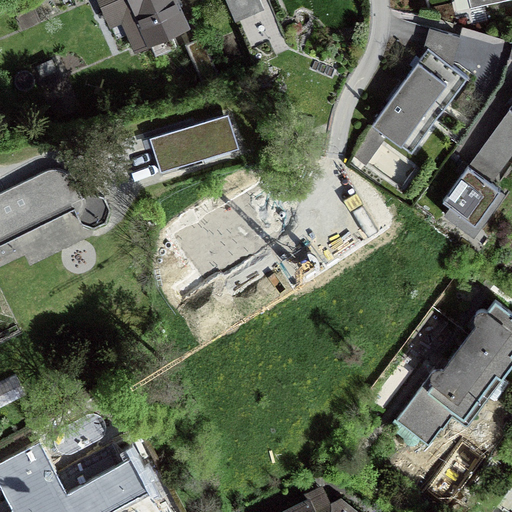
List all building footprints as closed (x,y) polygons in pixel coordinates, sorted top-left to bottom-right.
[(101,0),(118,38),(128,34),(135,49),(149,43),(154,55),(174,46),(169,34),(184,27),(174,5),(172,0),(101,0)] [(225,0),(234,20),(254,67),(275,58),(269,44),(284,37),(267,0),(225,0)] [(503,0),(467,0),(470,8),(503,0)] [(217,75),(202,41),(185,48),(200,83),(217,75)] [(467,73),(428,45),(381,112),(420,140),(467,73)] [(56,116),(81,106),(67,73),(42,83),(56,116)] [(511,112),(510,111),(468,169),(489,184),(511,152),(511,112)] [(159,173),(238,148),(227,114),(148,139),(159,173)] [(0,244),(74,208),(81,222),(93,226),(107,219),(111,206),(105,194),(92,190),(84,195),(71,172),(63,168),(58,166),(52,167),(45,170),(0,191),(0,244)] [(440,209),(478,236),(506,196),(489,184),(468,169),(459,183),(440,209)] [(475,313),(474,327),(447,363),(442,370),(432,371),(395,420),(427,444),(454,411),(464,418),(472,415),(473,403),(482,391),(495,401),(508,383),(501,377),(511,362),(511,354),(510,354),(511,351),(511,315),(494,301),(485,312),(475,313)] [(111,511),(152,492),(131,449),(0,511),(111,511)] [(363,511),(341,494),(331,499),(322,483),(304,491),(305,494),(268,511),(363,511)]
